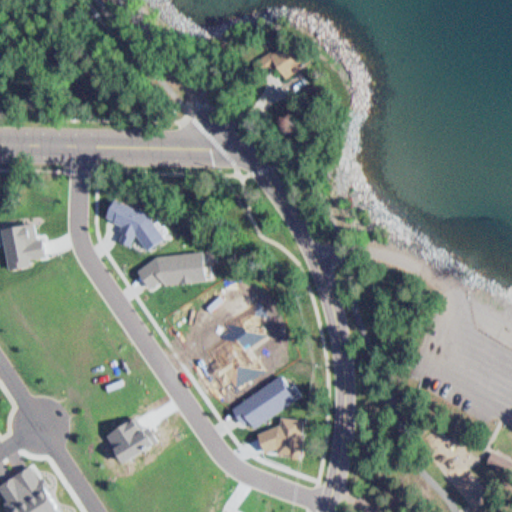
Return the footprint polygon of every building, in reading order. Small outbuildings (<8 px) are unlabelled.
[(294,84),(283,68),(273,75),(257,51),(270,42),(281,58),(295,48),(311,72),(294,84)] [(167,237),(153,214),(118,194),(106,214),(123,224),(116,236),(132,246),(140,232),(150,248),(167,237)] [(0,234),(9,264),(43,254),(32,215),(0,224),(0,234)] [(205,250),(160,255),(141,269),(154,287),(163,279),(164,284),(208,279),(205,250)] [(284,371),(234,407),(245,423),(251,419),(257,427),(297,398),(291,390),(295,387),(284,371)] [(511,454),(500,448),(494,461),(511,470),(511,468),(511,454)]
